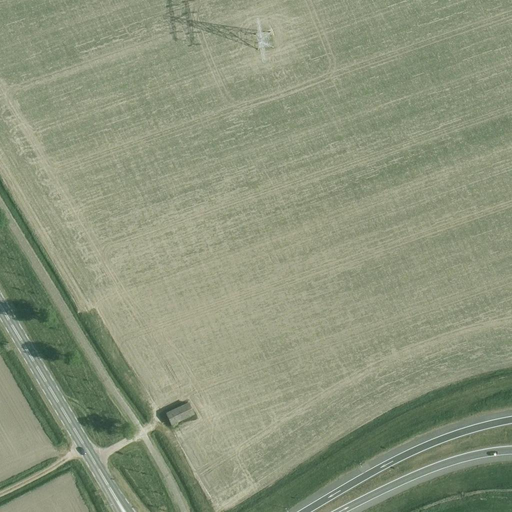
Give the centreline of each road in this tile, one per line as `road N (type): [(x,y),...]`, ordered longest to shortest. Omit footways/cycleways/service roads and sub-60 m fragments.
road 1 (motorway): [(511,419),(440,439),(302,511)]
road 2 (secondary): [(99,471),(0,303)]
road 3 (motorway): [(340,511),(457,459),(511,450)]
